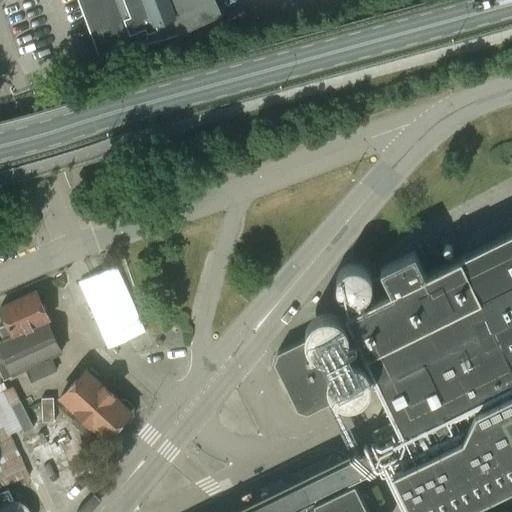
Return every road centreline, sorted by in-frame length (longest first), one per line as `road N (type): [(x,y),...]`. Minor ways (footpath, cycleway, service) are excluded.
road 1 (primary): [(0,143),(511,3)]
road 2 (residential): [(69,248),(0,55)]
